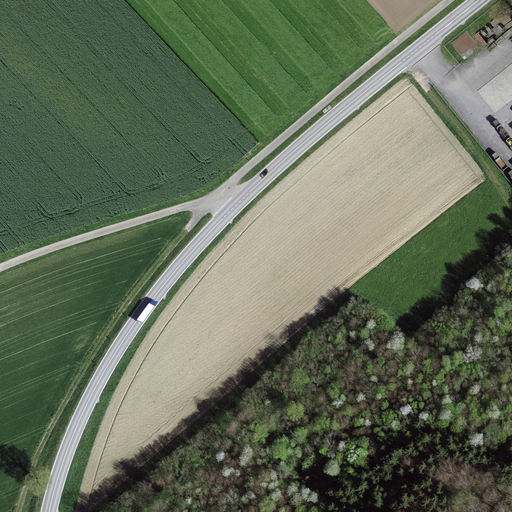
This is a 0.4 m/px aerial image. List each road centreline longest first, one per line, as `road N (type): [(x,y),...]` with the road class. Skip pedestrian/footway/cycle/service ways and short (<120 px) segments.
road 1 (secondary): [(49,511),(102,372),(162,285),(285,156),(479,0)]
road 2 (track): [(211,197),(61,406),(16,511)]
road 3 (track): [(211,197),(453,0)]
road 4 (track): [(0,266),(211,197)]
